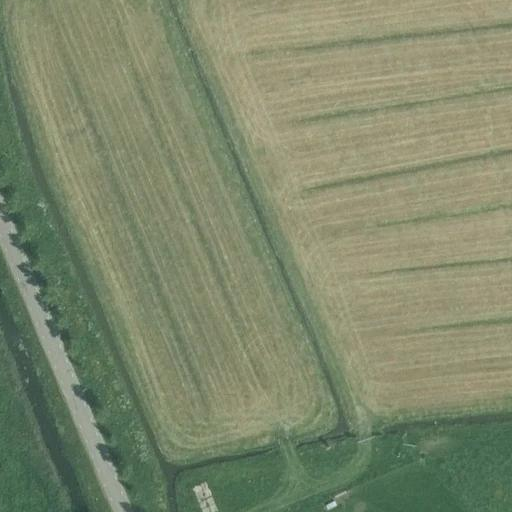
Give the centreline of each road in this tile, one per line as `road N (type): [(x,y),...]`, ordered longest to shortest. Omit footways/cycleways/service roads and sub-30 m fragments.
road 1 (tertiary): [(124,511),(0,216)]
road 2 (track): [(429,446),(275,511)]
